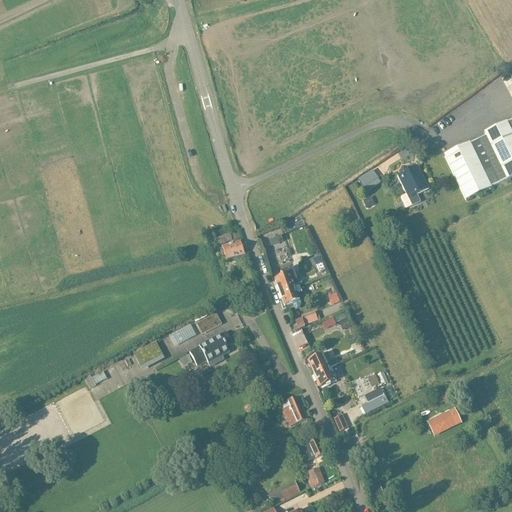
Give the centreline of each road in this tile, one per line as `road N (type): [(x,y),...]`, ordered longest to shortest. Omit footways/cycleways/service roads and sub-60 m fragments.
road 1 (unclassified): [(363,511),(270,303),(232,191)]
road 2 (unclassified): [(232,191),(371,125),(389,121),(413,133)]
road 3 (unclassified): [(232,191),(176,0)]
